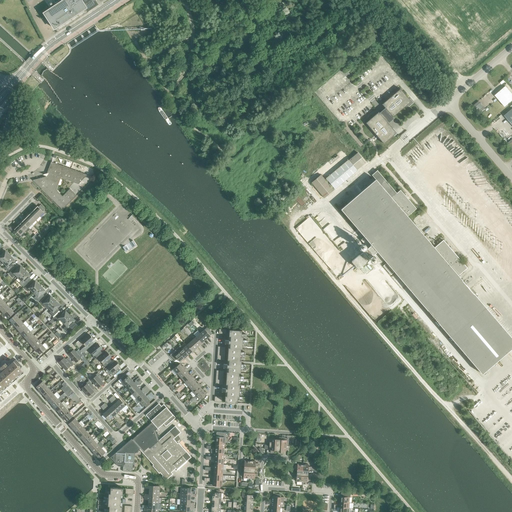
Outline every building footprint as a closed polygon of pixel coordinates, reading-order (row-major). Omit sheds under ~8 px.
[(91,8),(97,5),(94,0),(62,0),(61,1),(61,0),(60,0),(52,0),(55,4),(57,3),(57,4),(55,5),(54,5),(54,6),(51,8),(47,10),(48,11),(44,13),(54,29),(58,26),(58,27),(62,24),(65,22),(69,20),(68,19),(71,17),(72,18),(75,16),(75,15),(78,13),(79,13),(82,11),(85,8),(87,12),(92,9),(91,8)] [(149,83),(143,87),(154,105),(160,100),(149,83)] [(495,95),(504,107),(511,100),(511,93),(505,86),(495,95)] [(406,104),(410,101),(407,98),(407,97),(400,89),(382,104),(386,109),(380,114),(378,112),(365,123),(383,144),(396,133),(386,121),(389,118),(390,119),(391,118),(391,117),(392,116),(393,117),(407,105),(406,104)] [(497,99),(480,113),(490,124),(506,110),(497,99)] [(163,103),(155,108),(168,127),(175,122),(163,103)] [(357,171),(357,170),(348,160),(326,178),(335,189),(357,171)] [(32,180),(62,210),(76,196),(70,189),(62,196),(56,190),(60,178),(78,184),(87,175),(51,162),(45,177),(32,180)] [(376,179),(341,209),(364,237),(360,240),(367,248),(359,255),(359,254),(351,261),(358,269),(366,262),(365,262),(373,255),(380,263),(384,260),(482,374),(511,347),(511,338),(458,276),(467,268),(443,240),(443,241),(441,238),(432,246),(407,216),(416,209),(400,190),(397,193),(377,170),(372,175),(376,179)] [(321,175),(311,183),(324,198),(333,190),(321,175)] [(37,206),(33,210),(39,216),(43,212),(45,209),(40,205),(38,207),(37,206)] [(33,210),(29,214),(36,220),(39,216),(33,210)] [(29,214),(26,218),(32,224),(36,220),(29,214)] [(26,218),(22,222),(28,228),(32,224),(26,218)] [(22,222),(18,225),(24,232),(28,228),(22,222)] [(24,232),(18,225),(14,229),(15,230),(13,232),(19,239),(21,236),(22,237),(26,233),(24,232)] [(0,259),(3,263),(10,256),(5,251),(1,255),(0,253),(0,259)] [(10,256),(3,263),(6,266),(4,268),(8,272),(13,267),(11,264),(15,261),(10,256)] [(394,273),(386,264),(383,266),(391,275),(394,273)] [(15,275),(18,278),(25,271),(20,266),(16,270),(14,268),(9,273),(13,277),(15,275)] [(25,271),(18,278),(21,281),(19,283),(23,287),(29,282),(26,279),(30,276),(25,271)] [(30,290),(33,293),(40,286),(35,281),(31,285),(29,283),(24,288),(28,292),(30,290)] [(40,286),(33,293),(36,296),(34,298),(38,302),(43,296),(41,294),(45,290),(40,286)] [(43,303),(48,308),(55,301),(50,296),(46,300),(44,298),(40,302),(42,304),(43,303)] [(55,301),(48,308),(51,311),(49,313),(53,317),(58,311),(56,309),(60,305),(55,301)] [(1,313),(3,315),(10,308),(6,304),(0,309),(2,312),(1,313)] [(10,308),(3,315),(4,316),(5,316),(8,318),(14,313),(10,308)] [(60,320),(63,323),(70,316),(65,311),(61,315),(59,312),(52,318),(55,321),(56,320),(58,322),(60,320)] [(10,323),(12,325),(19,319),(15,314),(9,320),(11,323),(10,323)] [(70,316),(63,323),(66,326),(63,329),(68,333),(74,327),(71,324),(75,320),(70,316)] [(14,326),(17,329),(23,323),(19,319),(12,325),(13,327),(14,326)] [(18,332),(19,334),(27,327),(23,323),(17,329),(19,331),(18,332)] [(22,335),(24,337),(30,332),(27,327),(19,334),(21,335),(22,335)] [(204,329),(200,333),(205,340),(208,337),(209,338),(211,337),(210,336),(204,329)] [(228,348),(227,354),(245,355),(245,353),(240,352),(240,349),(242,349),(242,345),(247,346),(247,341),(242,340),(243,337),(246,337),(246,335),(241,334),(242,331),(229,330),(229,336),(230,336),(230,342),(229,348),(228,348)] [(26,341),(27,342),(34,336),(30,332),(24,337),(26,340),(26,341)] [(200,333),(196,337),(202,344),(204,343),(203,342),(205,340),(200,333)] [(81,341),(85,346),(84,347),(87,350),(94,343),(91,341),(93,340),(89,335),(81,341)] [(29,343),(32,346),(38,340),(34,336),(27,342),(28,344),(29,343)] [(196,337),(191,341),(197,347),(199,345),(200,346),(202,344),(196,337)] [(33,349),(35,351),(42,345),(38,340),(32,346),(34,348),(33,349)] [(191,341),(187,345),(193,352),(195,350),(194,349),(197,347),(191,341)] [(89,351),(93,356),(92,356),(95,359),(102,353),(99,351),(102,348),(98,343),(89,351)] [(42,345),(35,351),(36,352),(37,352),(39,354),(46,349),(42,345)] [(187,345),(183,348),(188,355),(191,352),(192,353),(193,352),(187,345)] [(217,360),(224,361),(225,347),(218,346),(217,360)] [(183,348),(178,352),(185,359),(186,358),(186,357),(188,355),(183,348)] [(68,354),(76,363),(80,358),(81,359),(84,357),(78,350),(75,352),(73,350),(68,354)] [(185,359),(178,352),(176,350),(170,356),(174,361),(177,359),(179,362),(182,360),(183,361),(185,359)] [(99,359),(103,364),(102,364),(104,367),(111,361),(109,359),(111,357),(106,352),(99,359)] [(226,372),(226,378),(243,379),(243,377),(239,376),(239,373),(240,373),(241,370),(245,370),(246,365),(241,364),(241,361),(240,361),(240,357),(245,358),(245,355),(227,354),(227,360),(229,360),(228,365),(228,372),(226,372)] [(59,362),(65,370),(70,366),(71,367),(74,364),(68,357),(65,360),(64,358),(59,362)] [(16,359),(13,362),(19,369),(20,369),(22,367),(16,359)] [(109,375),(111,374),(113,376),(115,374),(120,370),(118,367),(120,366),(115,361),(107,368),(108,368),(105,371),(109,375)] [(13,362),(0,373),(0,393),(24,373),(20,369),(19,369),(13,362)] [(173,369),(177,374),(184,367),(183,366),(182,367),(179,364),(173,369)] [(177,374),(181,378),(187,372),(185,370),(186,369),(184,367),(177,374)] [(215,385),(223,385),(224,371),(216,370),(215,385)] [(181,378),(185,382),(192,376),(190,374),(189,375),(187,372),(181,378)] [(91,380),(98,388),(103,383),(101,382),(104,380),(98,373),(95,375),(96,376),(91,380)] [(121,382),(125,386),(132,380),(128,376),(127,377),(125,375),(120,379),(122,381),(121,382)] [(185,382),(188,387),(195,381),(192,378),(193,378),(192,376),(185,382)] [(125,386),(129,390),(140,380),(138,377),(134,381),(135,382),(134,383),(132,380),(125,386)] [(243,379),(226,378),(226,384),(227,384),(226,396),(225,396),(224,402),(237,403),(237,399),(242,400),(242,397),(239,397),(239,394),(244,394),(244,389),(239,388),(240,385),(238,385),(238,381),(243,382),(243,379)] [(129,390),(132,394),(139,388),(137,386),(138,385),(142,382),(140,380),(129,390)] [(38,390),(39,392),(46,386),(42,381),(36,387),(38,390)] [(81,388),(88,396),(93,392),(92,390),(95,388),(88,381),(86,383),(86,384),(81,388)] [(188,387),(192,391),(199,385),(198,383),(197,384),(195,381),(188,387)] [(132,394),(136,398),(148,388),(146,385),(141,389),(142,390),(141,391),(139,388),(132,394)] [(192,391),(196,395),(202,390),(200,387),(201,386),(199,385),(192,391)] [(41,393),(44,396),(50,390),(46,386),(39,392),(40,394),(41,393)] [(136,398),(139,402),(146,396),(144,394),(145,393),(145,394),(149,390),(148,388),(136,398)] [(45,399),(46,401),(54,394),(50,390),(44,396),(46,398),(45,399)] [(202,390),(196,395),(200,400),(206,394),(207,393),(205,391),(204,392),(202,390)] [(49,402),(51,404),(57,399),(54,394),(46,401),(48,402),(49,402)] [(113,396),(110,398),(121,410),(125,406),(119,399),(117,402),(116,400),(113,396)] [(146,396),(139,402),(137,404),(141,408),(144,406),(146,408),(150,404),(148,402),(149,401),(146,396)] [(114,404),(111,407),(117,413),(121,410),(110,398),(108,400),(112,404),(113,403),(114,404)] [(53,408),(54,409),(61,403),(57,399),(51,404),(53,407),(53,408)] [(56,410),(59,413),(65,407),(61,403),(54,409),(55,411),(56,410)] [(105,403),(102,405),(113,417),(117,413),(111,407),(109,409),(108,408),(108,407),(105,403)] [(155,431),(157,429),(163,424),(165,426),(175,418),(163,404),(160,407),(158,404),(145,415),(152,422),(132,440),(131,439),(112,456),(112,460),(118,466),(123,467),(122,471),(132,472),(133,463),(134,463),(134,453),(135,453),(136,453),(138,452),(137,451),(139,449),(147,458),(153,465),(152,466),(159,473),(160,473),(163,476),(162,477),(165,481),(173,474),(171,472),(176,468),(177,470),(187,462),(186,461),(191,457),(178,443),(177,444),(176,442),(180,439),(178,435),(180,432),(175,426),(158,440),(157,437),(159,435),(157,433),(156,434),(155,431)] [(113,417),(102,405),(100,407),(104,411),(104,410),(105,411),(103,414),(109,420),(113,417)] [(60,416),(62,418),(69,412),(65,407),(59,413),(61,415),(60,416)] [(69,412),(62,418),(63,420),(64,419),(66,422),(73,416),(69,412)] [(70,427),(71,429),(78,423),(75,418),(68,424),(71,427),(70,427)] [(74,430),(76,433),(82,427),(78,423),(71,429),(73,431),(74,430)] [(77,436),(79,438),(86,431),(82,427),(76,433),(78,435),(77,436)] [(81,438),(83,441),(90,436),(86,431),(79,438),(80,439),(81,438)] [(215,442),(224,443),(227,443),(228,433),(216,432),(215,442)] [(85,445),(86,446),(93,440),(90,436),(83,441),(86,444),(85,445)] [(269,439),(269,444),(277,445),(278,439),(274,439),(274,437),(271,436),(271,439),(269,439)] [(278,439),(277,445),(286,446),(287,440),(285,440),(285,437),(281,437),(281,440),(278,439)] [(89,447),(91,450),(97,444),(93,440),(86,446),(88,448),(89,447)] [(92,453),(94,455),(101,448),(97,444),(91,450),(93,452),(92,453)] [(274,450),(277,451),(277,445),(269,444),(268,450),(270,450),(270,453),(273,453),(274,450)] [(277,445),(277,451),(280,451),(280,453),(284,454),(284,451),(286,451),(286,446),(277,445)] [(101,448),(94,455),(95,456),(96,456),(99,458),(100,460),(102,458),(101,457),(102,455),(106,452),(107,451),(103,447),(101,448)] [(244,466),(244,469),(249,470),(250,461),(244,461),(244,463),(241,462),(241,466),(244,466)] [(250,461),(249,470),(255,470),(255,467),(258,467),(258,463),(255,463),(255,461),(250,461)] [(297,469),(296,473),(302,473),(303,464),(297,464),(297,466),(294,466),(294,469),(297,469)] [(303,464),(302,473),(308,474),(308,470),(310,470),(311,467),(308,467),(308,465),(303,464)] [(243,478),(249,478),(249,470),(244,469),(243,473),(241,473),(241,476),(243,476),(243,478)] [(249,470),(249,478),(254,479),(254,477),(257,477),(257,474),(255,474),(255,470),(249,470)] [(296,482),(301,482),(302,473),(296,473),(296,476),(294,476),(293,479),(296,480),(296,482)] [(302,473),(301,482),(307,482),(307,480),(310,481),(310,477),(307,477),(308,474),(302,473)] [(104,509),(104,511),(112,511),(121,511),(122,506),(120,506),(120,501),(121,495),(122,495),(123,488),(110,488),(110,491),(105,491),(105,493),(108,494),(108,497),(103,497),(103,502),(108,502),(107,506),(109,506),(109,509),(104,509)] [(212,492),(212,498),(221,499),(221,493),(219,493),(219,490),(216,490),(216,493),(212,492)] [(244,498),(244,500),(253,501),(253,495),(250,495),(250,492),(242,492),(241,496),(243,498),(244,498)] [(340,497),(340,502),(349,503),(349,497),(350,497),(350,493),(341,493),(340,497)] [(271,502),(280,503),(283,503),(283,497),(280,497),(280,494),(273,494),(273,496),(271,496),(271,502)]
